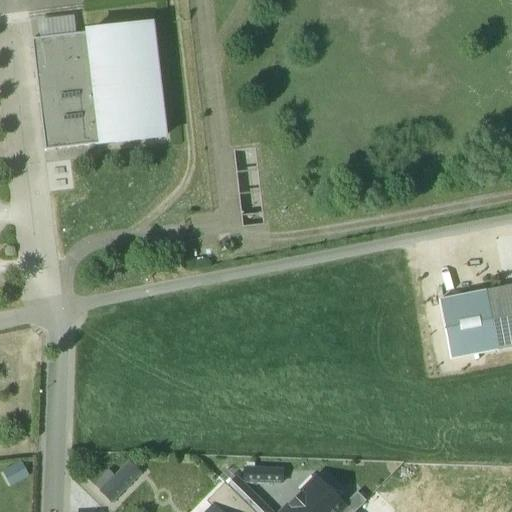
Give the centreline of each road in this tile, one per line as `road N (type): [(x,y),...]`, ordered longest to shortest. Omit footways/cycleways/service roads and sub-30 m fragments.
road 1 (residential): [(452,231),(54,312)]
road 2 (residential): [(53,511),(54,312)]
